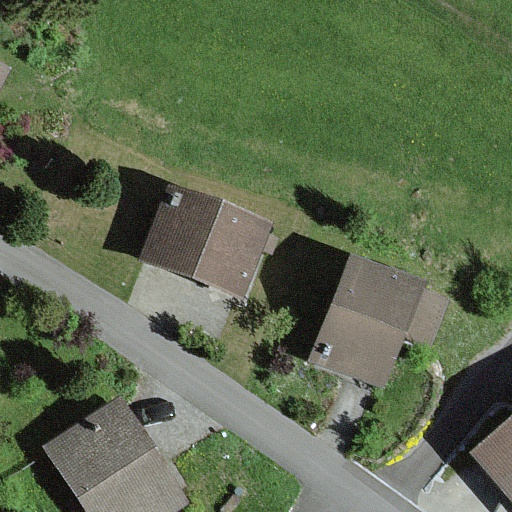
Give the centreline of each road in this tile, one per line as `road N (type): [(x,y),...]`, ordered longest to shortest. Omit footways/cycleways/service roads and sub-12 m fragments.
road 1 (residential): [(385,511),(0,252)]
road 2 (track): [(383,0),(511,67)]
